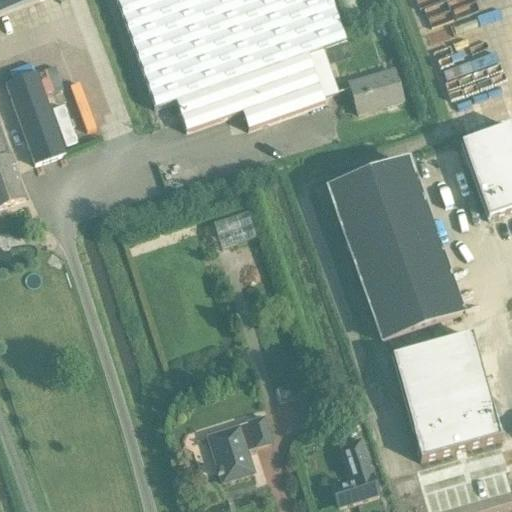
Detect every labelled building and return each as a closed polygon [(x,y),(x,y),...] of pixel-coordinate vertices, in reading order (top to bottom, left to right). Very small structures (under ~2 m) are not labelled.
[(0,0),(0,17),(48,0),(0,0)] [(114,0),(154,114),(175,107),(185,136),(241,117),(247,135),(262,131),(325,108),(322,102),(338,96),(322,53),(344,45),(327,0),(114,0)] [(393,74),(348,87),(357,119),(402,106),(393,74)] [(35,77),(5,88),(34,169),(65,158),(35,77)] [(511,129),(460,148),(487,224),(511,214),(511,129)] [(0,133),(0,160),(9,157),(0,133)] [(0,211),(26,203),(9,157),(0,160),(0,211)] [(461,318),(407,167),(328,195),(382,346),(461,318)] [(471,339),(391,362),(393,369),(408,423),(420,466),(445,459),(501,443),(471,339)] [(293,387),(277,392),(281,405),(297,400),(293,387)] [(365,426),(360,411),(349,414),(354,430),(365,426)] [(263,422),(248,427),(248,428),(208,441),(222,487),(253,477),(246,454),(271,446),(263,422)] [(336,511),(339,511),(363,505),(378,500),(360,444),(339,450),(350,485),(330,491),(336,511)]
